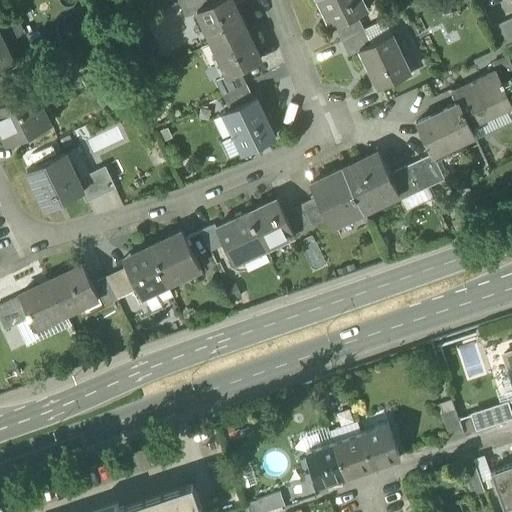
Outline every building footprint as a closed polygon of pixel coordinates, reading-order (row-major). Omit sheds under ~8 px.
[(207,3),(205,0),(180,0),(187,16),(198,10),(197,8),(207,3)] [(198,10),(213,42),(245,27),(232,0),(214,0),(207,3),(197,8),(198,10)] [(367,9),(363,0),(318,0),(331,26),(334,24),(356,14),(367,9)] [(356,14),(334,24),(341,39),(363,28),(356,14)] [(385,18),(363,28),(370,41),(391,31),(385,18)] [(505,47),(511,43),(511,18),(491,27),(500,47),(501,49),(505,47)] [(260,59),(245,27),(213,42),(221,59),(215,62),(221,75),(222,77),(238,69),(260,59)] [(370,41),(363,28),(341,39),(348,54),(360,48),(359,46),(370,41)] [(360,48),(378,87),(410,72),(391,31),(370,41),(359,46),(360,48)] [(0,67),(1,67),(14,61),(5,42),(3,43),(0,36),(0,67)] [(0,67),(0,92),(10,87),(7,82),(8,82),(1,67),(0,67)] [(216,77),(224,95),(245,84),(238,69),(222,77),(221,75),(216,77)] [(431,153),(431,155),(433,154),(475,135),(470,124),(511,105),(502,85),(504,85),(503,81),(501,82),(496,72),(453,92),(458,103),(416,122),(431,153)] [(252,98),(245,84),(224,95),(230,108),(252,98)] [(0,102),(14,96),(10,87),(0,92),(0,102)] [(0,126),(8,143),(50,122),(34,87),(14,96),(0,102),(0,126)] [(234,135),(242,151),(275,136),(256,96),(252,98),(230,108),(223,111),(234,135)] [(470,124),(475,135),(477,140),(511,124),(511,106),(511,105),(470,124)] [(242,151),(234,135),(221,141),(229,157),(242,151)] [(78,147),(65,153),(77,178),(90,172),(78,147)] [(358,160),(342,167),(363,211),(365,210),(365,211),(381,203),(399,194),(401,200),(408,196),(400,185),(393,171),(390,172),(379,150),(375,152),(374,151),(358,159),(358,160)] [(27,169),(45,207),(81,190),(83,189),(77,178),(65,153),(65,151),(27,169)] [(431,153),(404,166),(416,191),(427,186),(444,178),(433,154),(431,155),(431,153)] [(81,190),(86,200),(116,186),(105,164),(90,172),(77,178),(83,189),(81,190)] [(416,192),(416,191),(404,166),(393,171),(400,185),(408,196),(416,192)] [(331,226),(363,211),(342,167),(310,183),(316,196),(326,218),(331,226)] [(408,196),(401,200),(406,210),(433,198),(427,186),(416,191),(416,192),(408,196)] [(316,196),(302,203),(312,225),(326,218),(316,196)] [(277,198),(249,212),(266,248),(294,235),(294,234),(287,220),(283,212),(277,198)] [(297,232),(312,225),(302,203),(291,208),(294,216),(291,218),(297,232)] [(291,208),(283,212),(287,220),(291,218),(294,216),(291,208)] [(234,263),(266,248),(249,212),(217,227),(224,243),(234,263)] [(294,234),(297,232),(291,218),(287,220),(294,234)] [(214,223),(200,230),(210,250),(224,243),(217,227),(214,223)] [(182,231),(149,246),(167,284),(186,275),(185,273),(199,266),(182,231)] [(316,269),(326,263),(314,243),(305,248),(316,269)] [(144,295),(167,284),(149,246),(132,254),(136,262),(126,266),(137,289),(141,297),(144,295)] [(123,258),(126,266),(136,262),(132,254),(123,258)] [(83,265),(51,280),(66,313),(81,305),(85,313),(102,305),(92,283),(83,265)] [(126,266),(106,276),(117,298),(137,289),(126,266)] [(102,305),(117,298),(106,276),(92,283),(102,305)] [(36,327),(66,313),(51,280),(20,295),(21,296),(31,317),(36,327)] [(173,296),(167,284),(144,295),(150,307),(153,309),(157,308),(159,306),(160,303),(173,296)] [(21,296),(10,301),(20,322),(31,317),(21,296)] [(16,323),(20,322),(10,301),(0,305),(0,315),(6,328),(16,323)] [(20,322),(16,323),(28,347),(72,325),(66,313),(36,327),(31,317),(20,322)] [(511,350),(503,353),(508,369),(511,367),(511,350)] [(438,406),(447,432),(461,427),(452,400),(438,406)] [(473,414),(478,430),(511,418),(511,417),(507,403),(473,414)] [(334,442),(361,432),(357,420),(330,429),(334,442)] [(334,442),(330,429),(328,423),(300,433),(306,451),(334,442)] [(387,423),(361,432),(373,467),(399,457),(387,423)] [(346,476),(373,467),(361,432),(334,442),(346,476)] [(325,483),(346,476),(334,442),(306,451),(318,486),(325,483)] [(473,459),(475,467),(481,483),(492,479),(490,472),(483,455),(473,459)] [(258,483),(251,463),(235,469),(242,489),(258,483)] [(492,479),(503,511),(511,511),(511,464),(490,472),(492,479)] [(484,490),(483,487),(481,483),(475,467),(463,471),(472,495),(484,490)] [(202,511),(192,482),(179,487),(182,494),(127,511),(120,511),(119,507),(118,503),(91,511),(202,511)] [(127,511),(182,494),(179,487),(119,507),(120,511),(127,511)] [(259,499),(264,511),(284,505),(280,492),(259,499)] [(243,504),(245,511),(262,511),(264,511),(259,499),(243,504)]
